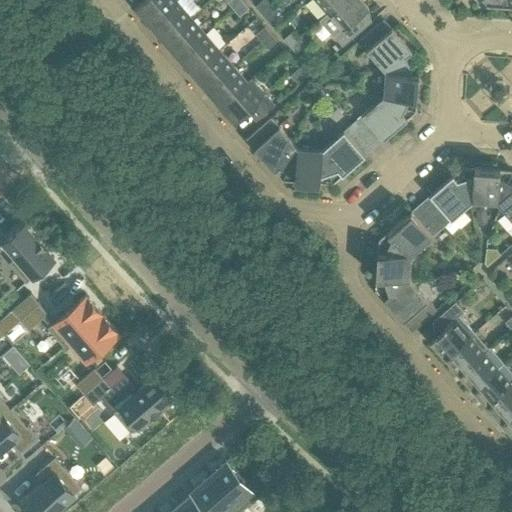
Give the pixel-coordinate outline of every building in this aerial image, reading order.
[(147,14),(153,21),(177,0),(176,0),(142,0),(135,6),(144,16),(147,14)] [(164,40),(191,17),(177,0),(153,21),(159,28),(156,30),(164,40)] [(233,8),(243,0),(242,0),(228,0),(227,1),(233,8)] [(243,0),(233,8),(239,16),(249,7),(243,0)] [(261,13),(271,5),(266,0),(261,0),(255,6),(261,13)] [(316,0),(327,13),(342,0),(316,0)] [(319,20),(342,46),(368,24),(360,15),(366,9),(360,1),(361,0),(342,0),(327,13),(319,20)] [(271,5),(261,13),(268,20),(277,12),(271,5)] [(191,17),(164,40),(172,49),(175,47),(181,54),(205,33),(191,17)] [(386,71),(416,61),(412,57),(410,52),(412,50),(392,27),(387,31),(379,22),(359,40),(386,71)] [(262,41),(271,33),(265,26),(255,34),(262,41)] [(290,45),(299,37),(293,30),(284,38),(290,45)] [(193,72),(219,49),(205,33),(181,54),(187,60),(184,63),(193,72)] [(271,33),(262,41),(268,48),(277,40),(271,33)] [(299,37),(290,45),(296,52),(305,44),(299,37)] [(209,86),(233,65),(219,49),(193,72),(201,82),(203,79),(209,86)] [(385,94),(412,108),(413,103),(415,98),(418,98),(420,72),(417,72),(416,67),(416,61),(386,71),(385,94)] [(233,65),(209,86),(215,93),(213,95),(221,105),(252,78),(252,77),(247,81),(233,65)] [(297,82),(306,74),(300,66),(291,75),(297,82)] [(249,111),(257,120),(275,104),(252,78),(221,105),(229,114),(232,112),(238,120),(249,111)] [(409,112),(412,108),(385,94),(353,121),(371,142),(380,134),(384,138),(407,118),(406,116),(409,112)] [(299,147),(295,143),(271,116),(251,133),(259,143),(254,147),(274,170),(277,168),(281,171),(285,175),(299,147)] [(362,150),(371,142),(353,121),(322,149),(331,178),(332,178),(336,175),(341,172),(343,175),(366,154),(362,150)] [(331,178),(322,149),(299,147),(285,175),(290,176),(295,177),(295,180),(321,182),(321,179),(326,178),(331,178)] [(497,201),(511,174),(505,173),(500,171),(501,168),(475,167),(475,169),(469,170),(464,171),(474,200),(497,201)] [(442,227),(474,200),(464,171),(460,174),(455,176),(453,174),(430,194),(434,199),(425,206),(442,227)] [(497,201),(500,205),(511,218),(511,175),(511,174),(497,201)] [(411,254),(442,227),(425,206),(416,214),(411,210),(388,230),(390,232),(387,236),(384,240),(411,254)] [(25,223),(4,240),(17,255),(9,261),(26,281),(55,257),(25,223)] [(409,277),(411,254),(384,240),(383,246),(381,251),(378,250),(376,276),(379,276),(380,281),(380,287),(409,277)] [(485,263),(487,265),(501,253),(497,248),(487,247),(485,263)] [(298,251),(297,263),(308,264),(309,252),(298,251)] [(409,277),(380,287),(383,291),(386,296),(384,298),(404,321),(408,317),(417,327),(437,309),(409,277)] [(31,292),(0,318),(8,328),(20,318),(39,301),(31,292)] [(86,293),(48,326),(65,346),(68,343),(68,342),(102,312),(101,311),(101,310),(88,295),(88,296),(86,293)] [(445,357),(475,331),(460,315),(465,311),(456,301),(432,322),(440,331),(431,340),(445,357)] [(40,302),(21,318),(29,328),(49,312),(40,302)] [(102,312),(68,342),(68,343),(84,361),(119,331),(116,329),(117,329),(104,314),(102,312)] [(462,371),(484,351),(489,348),(475,331),(445,357),(453,366),(456,364),(462,371)] [(3,353),(11,363),(22,354),(14,344),(3,353)] [(474,389),(499,368),(504,363),(490,347),(489,348),(484,351),(462,371),(468,378),(465,380),(474,389)] [(490,403),(511,384),(511,371),(504,363),(499,368),(474,389),(482,399),(484,397),(490,403)] [(95,366),(76,382),(84,392),(103,376),(95,366)] [(113,387),(102,396),(131,431),(151,414),(151,415),(161,406),(173,395),(168,389),(170,387),(163,378),(160,380),(155,374),(138,389),(125,374),(111,385),(113,387)] [(103,376),(84,392),(93,403),(101,396),(102,396),(113,387),(111,385),(103,376)] [(502,422),(511,413),(511,384),(490,403),(496,410),(494,413),(502,422)] [(0,418),(11,409),(10,408),(0,396),(0,418)] [(0,451),(11,443),(19,453),(38,436),(28,424),(27,425),(11,408),(10,408),(11,409),(0,418),(0,451)] [(511,413),(502,422),(511,433),(511,413)] [(75,418),(64,426),(70,432),(80,424),(75,418)] [(45,482),(22,501),(31,511),(51,511),(53,511),(56,511),(64,506),(62,503),(82,486),(55,455),(36,472),(45,482)] [(227,459),(208,475),(239,511),(258,495),(227,459)] [(208,475),(192,489),(193,491),(194,490),(213,511),(238,511),(239,511),(208,475)] [(193,491),(179,503),(186,511),(213,511),(194,490),(193,491)] [(186,511),(179,503),(168,511),(186,511)]
